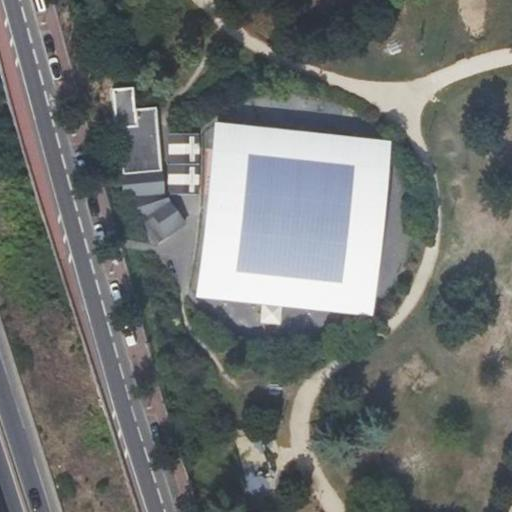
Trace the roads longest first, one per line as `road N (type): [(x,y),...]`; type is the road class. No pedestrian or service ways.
road 1 (primary): [(158,511),(15,0)]
road 2 (trunk): [(42,511),(0,379)]
